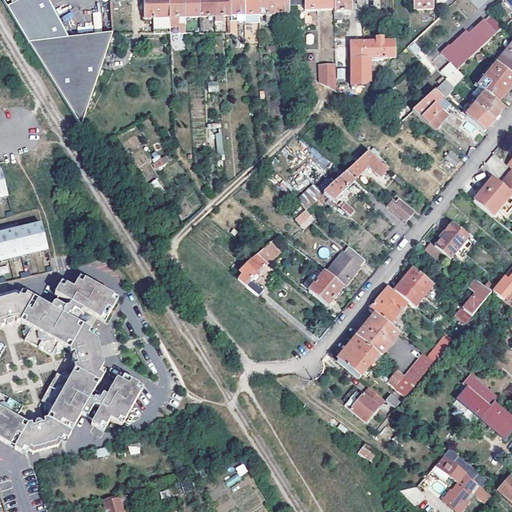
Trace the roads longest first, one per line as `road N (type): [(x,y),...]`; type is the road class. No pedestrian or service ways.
road 1 (residential): [(0,470),(134,428),(153,410),(164,382),(107,277),(81,270),(0,290)]
road 2 (residential): [(253,372),(309,365),(511,119)]
road 3 (track): [(253,372),(181,287),(170,250),(323,105)]
road 4 (track): [(253,372),(227,406),(295,511)]
